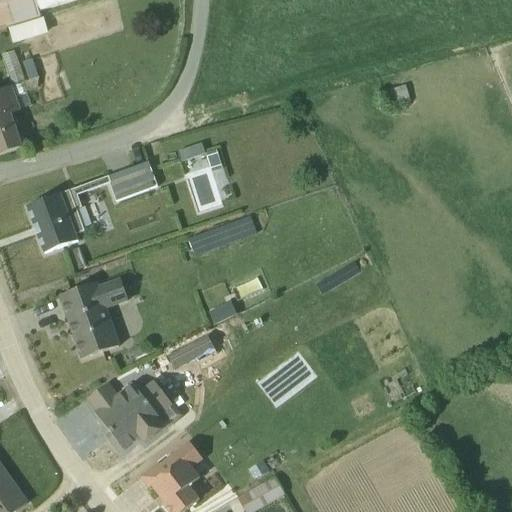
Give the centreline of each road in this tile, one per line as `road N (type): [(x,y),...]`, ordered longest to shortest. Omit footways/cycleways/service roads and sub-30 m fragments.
road 1 (unclassified): [(0,179),(162,121),(183,90),(199,0)]
road 2 (residential): [(103,511),(62,459),(0,325)]
